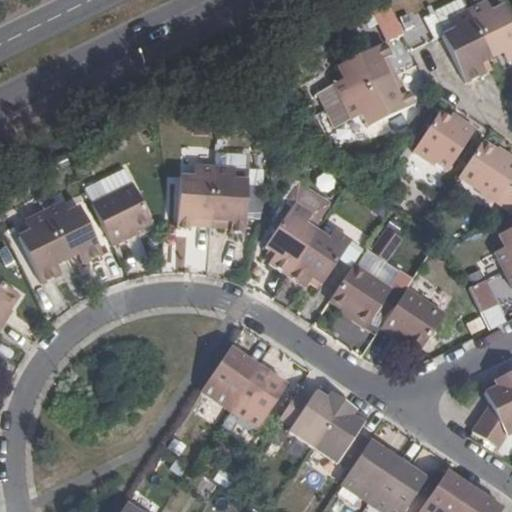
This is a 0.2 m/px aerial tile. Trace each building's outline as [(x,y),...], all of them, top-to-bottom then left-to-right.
[(434,14),(445,35),(452,31),(449,22),(466,13),(460,1),(434,14)] [(387,3),(370,12),(386,42),(403,33),(387,3)] [(485,3),(466,13),(490,61),(501,55),(506,65),(511,61),(511,27),(502,7),(490,13),(485,3)] [(479,66),(490,61),(466,13),(449,22),(452,31),(445,35),(440,37),(464,86),(484,76),(479,66)] [(331,84),(339,102),(393,76),(384,59),(389,56),(382,43),(335,67),(341,79),(331,84)] [(402,95),(393,76),(339,102),(349,121),(360,116),(366,128),(413,105),(407,92),(402,95)] [(445,120),(437,114),(410,154),(431,168),(434,164),(446,171),(473,131),(449,115),(445,120)] [(511,176),(511,158),(500,150),(497,153),(480,143),(456,178),(494,204),(507,185),(511,176)] [(123,169),(98,181),(105,197),(131,184),(123,169)] [(200,222),(210,223),(214,170),(194,169),(193,180),(179,180),(176,232),(199,233),(200,222)] [(245,213),(247,185),(233,184),(235,171),(214,170),(210,223),(223,224),(222,235),(244,237),(245,213)] [(82,189),(90,204),(105,197),(98,181),(82,189)] [(123,237),(132,232),(150,223),(131,184),(105,197),(90,204),(111,247),(124,241),(123,237)] [(259,214),(262,186),(247,185),(245,213),(259,214)] [(511,188),(507,185),(494,204),(506,212),(511,202),(511,188)] [(61,204),(42,213),(66,260),(76,255),(81,265),(100,255),(77,208),(65,213),(61,204)] [(267,266),(285,279),(315,235),(304,228),(310,218),(293,207),(263,251),(273,257),(267,266)] [(55,266),(66,260),(42,213),(24,222),(29,232),(16,238),(39,285),(60,275),(55,266)] [(492,255),(501,272),(511,266),(511,228),(495,236),(502,250),(492,255)] [(134,236),(132,232),(123,237),(124,241),(134,236)] [(326,242),(315,235),(285,279),(305,291),(310,283),(320,289),(350,245),(332,233),(326,242)] [(389,260),(402,240),(392,234),(379,254),(389,260)] [(389,290),(401,273),(365,249),(354,265),(385,287),(389,290)] [(385,287),(354,265),(329,302),(346,313),(355,319),(352,323),(365,332),(388,299),(392,292),(389,290),(385,287)] [(511,266),(501,272),(510,291),(511,289),(511,266)] [(487,281),(467,289),(478,315),(497,307),(487,281)] [(1,319),(6,311),(17,295),(0,283),(0,328),(5,322),(1,319)] [(443,318),(406,292),(397,305),(379,332),(392,341),(394,337),(403,343),(420,354),(432,336),(443,318)] [(365,332),(375,338),(379,332),(397,305),(388,299),(365,332)] [(10,314),(6,311),(1,319),(5,322),(10,314)] [(355,319),(346,313),(343,317),(352,323),(355,319)] [(439,341),(432,336),(420,354),(427,358),(439,341)] [(403,343),(394,337),(392,341),(401,347),(403,343)] [(255,368),(227,349),(198,393),(226,412),(255,368)] [(284,388),(255,368),(226,412),(254,431),(284,388)] [(504,440),(511,435),(511,390),(506,377),(494,383),(496,389),(484,395),(489,406),(470,433),(496,451),(504,440)] [(306,403),(294,395),(276,422),(289,431),(287,434),(309,449),(339,404),(328,396),(325,401),(313,393),(306,403)] [(351,412),(339,404),(309,449),(334,465),(337,461),(349,469),(368,442),(355,433),(361,425),(348,417),(351,412)] [(396,461),(368,442),(349,469),(337,486),(366,506),(396,461)] [(403,511),(424,480),(396,461),(366,506),(375,511),(403,511)] [(457,511),(471,492),(443,472),(416,511),(457,511)] [(457,511),(497,511),(499,510),(471,492),(457,511)]
